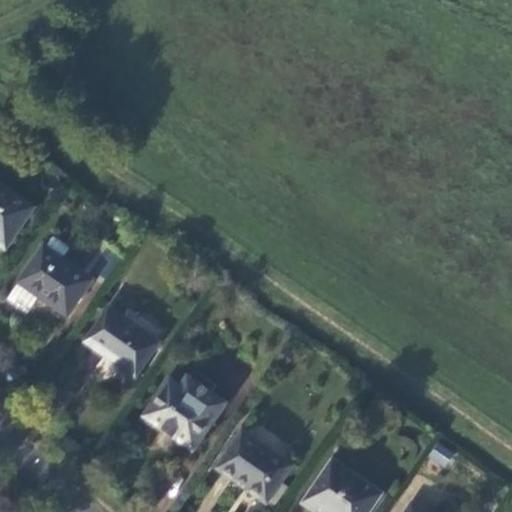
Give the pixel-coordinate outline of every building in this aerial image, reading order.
[(32,208),(0,185),(0,244),(4,247),(32,208)] [(92,279),(43,245),(18,282),(38,296),(66,316),(92,279)] [(38,296),(18,282),(6,300),(26,314),(38,296)] [(121,317),(109,308),(86,342),(134,376),(158,342),(134,325),(139,318),(127,309),(121,317)] [(143,416),(158,427),(180,442),(192,450),(223,404),(209,393),(214,385),(192,370),(179,388),(168,380),(143,416)] [(180,442),(158,427),(150,438),(172,453),(180,442)] [(291,467),(242,433),(215,469),(265,504),(291,467)] [(444,466),(452,452),(435,443),(427,457),(444,466)] [(368,511),(380,494),(332,461),(296,511),(368,511)]
